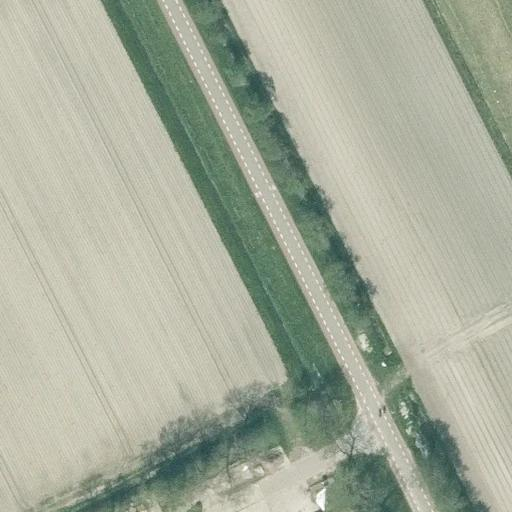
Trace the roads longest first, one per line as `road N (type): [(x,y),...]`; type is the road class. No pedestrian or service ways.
road 1 (tertiary): [(423,511),(166,0)]
road 2 (track): [(511,318),(360,387)]
